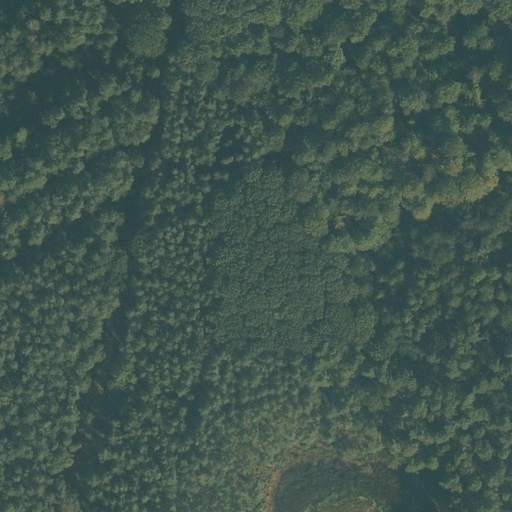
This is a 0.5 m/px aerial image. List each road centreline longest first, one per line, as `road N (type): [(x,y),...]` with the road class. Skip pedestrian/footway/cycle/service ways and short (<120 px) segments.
road 1 (unknown): [(0,308),(279,138)]
road 2 (track): [(511,46),(279,138)]
